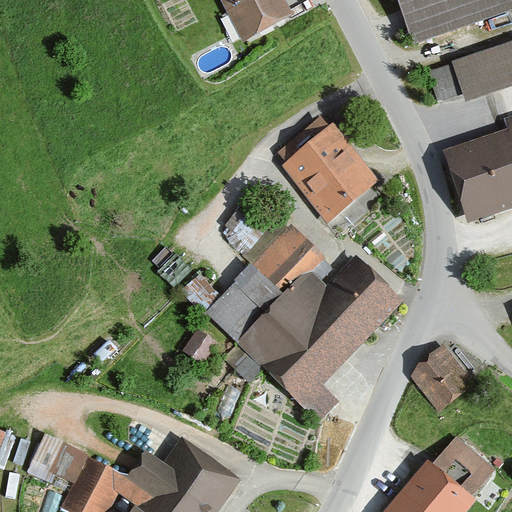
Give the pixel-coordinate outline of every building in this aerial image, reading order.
[(225,0),(249,45),(298,19),(287,0),(225,0)] [(511,0),(400,0),(415,42),(511,9),(511,0)] [(511,49),(432,76),(440,99),(465,91),(468,100),(511,85),(511,49)] [(331,114),(279,154),(333,224),(385,184),(331,114)] [(470,221),(511,207),(511,121),(511,122),(511,136),(449,158),(470,221)] [(260,238),(274,216),(245,197),(230,220),(260,238)] [(311,283),(335,261),(308,233),(267,272),(287,294),(305,277),(311,283)] [(171,243),(154,259),(174,282),(192,266),(171,243)] [(301,407),(409,305),(366,260),(325,298),(311,283),(305,277),(287,294),(267,272),(260,265),(211,311),(301,407)] [(478,379),(449,340),(412,368),(442,406),(478,379)] [(0,421),(0,460),(0,461),(9,424),(0,421)] [(52,429),(33,467),(78,489),(66,511),(115,511),(118,509),(122,511),(228,511),(248,483),(190,440),(178,460),(154,446),(145,456),(132,451),(124,466),(52,429)] [(473,511),(480,504),(475,499),(500,469),(458,436),(438,460),(434,457),(388,511),(473,511)]
